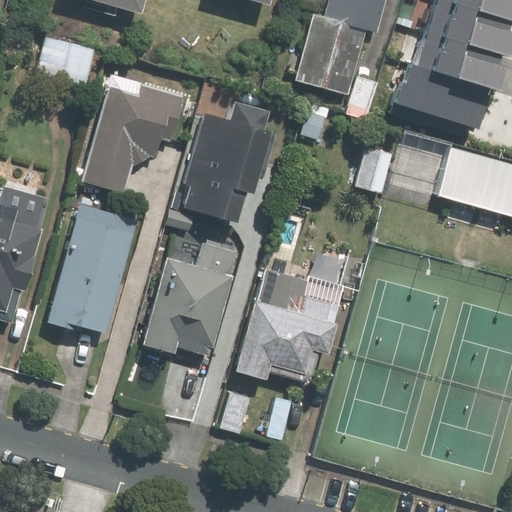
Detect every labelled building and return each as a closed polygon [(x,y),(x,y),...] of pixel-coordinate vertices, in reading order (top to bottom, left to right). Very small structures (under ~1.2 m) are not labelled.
[(144,0),(112,0),(142,9),(144,0)] [(328,0),(326,14),(367,23),(380,26),(385,0),(328,0)] [(496,53),(506,20),(442,0),(424,0),(415,28),(496,53)] [(511,0),(442,0),(506,20),(511,0)] [(367,23),(326,14),(314,11),(298,80),(347,90),(342,111),(368,117),(377,78),(356,74),(367,23)] [(485,87),(496,53),(415,28),(405,62),(485,87)] [(94,47),(45,36),(36,73),(85,85),(94,47)] [(472,129),(485,87),(405,62),(392,104),(472,129)] [(127,187),(133,163),(156,154),(161,137),(174,140),(188,90),(112,70),(84,176),(127,187)] [(234,96),(229,115),(205,108),(185,181),(191,183),(185,204),(239,218),(247,186),(258,189),(274,126),(266,124),(271,105),(234,96)] [(320,107),(303,103),(298,129),(315,132),(320,107)] [(393,151),(367,143),(356,183),(382,190),(393,151)] [(511,211),(511,162),(450,145),(437,190),(511,211)] [(0,316),(15,320),(40,230),(49,233),(55,213),(45,211),(50,192),(5,180),(1,194),(0,193),(0,316)] [(81,200),(46,318),(67,325),(69,318),(105,329),(139,217),(81,200)] [(236,242),(171,227),(144,341),(176,349),(209,352),(236,242)] [(339,260),(318,256),(313,278),(334,282),(339,260)] [(329,350),(338,318),(328,315),(333,298),(308,291),(312,277),(265,265),(238,366),(269,374),(271,367),(307,377),(315,346),(329,350)] [(253,391),(230,384),(217,424),(241,432),(253,391)] [(293,396),(275,392),(264,435),(282,439),(293,396)]
